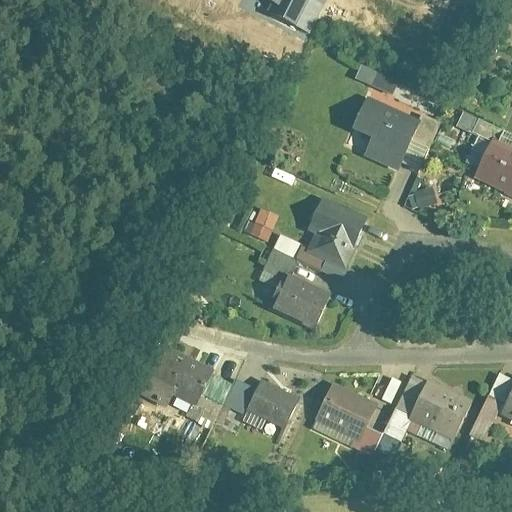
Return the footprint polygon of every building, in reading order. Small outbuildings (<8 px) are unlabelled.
[(290,0),(265,0),(286,10),(290,0)] [(439,0),(380,0),(367,26),(415,50),(439,0)] [(360,98),(345,135),(362,142),(357,155),(390,168),(395,155),(400,157),(415,120),(360,98)] [(511,156),(489,145),(471,182),(511,201),(511,156)] [(310,242),(303,257),(337,271),(344,256),(349,258),(367,217),(319,196),(301,238),(310,242)] [(281,277),(263,316),(308,336),(325,296),(281,277)] [(168,347),(144,389),(193,417),(218,376),(168,347)] [(248,380),(229,413),(274,438),(293,406),(248,380)] [(511,390),(497,421),(511,428),(511,390)] [(328,393),(308,435),(351,455),(371,412),(328,393)] [(401,447),(406,436),(444,454),(461,419),(417,398),(406,420),(392,413),(380,438),(401,447)]
